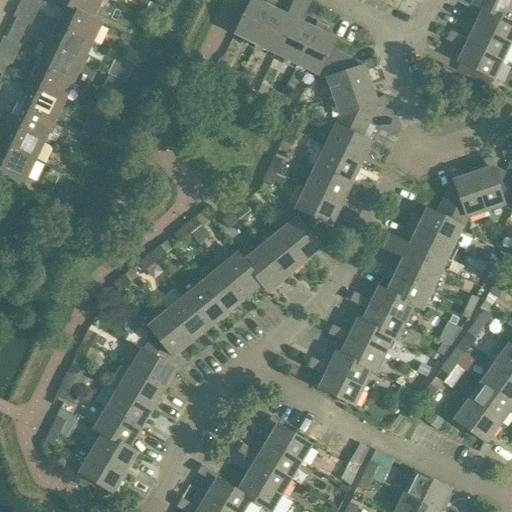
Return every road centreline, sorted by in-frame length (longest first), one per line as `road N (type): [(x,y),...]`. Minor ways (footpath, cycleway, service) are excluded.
road 1 (residential): [(511,498),(376,438),(250,367)]
road 2 (residential): [(250,367),(335,291),(385,185)]
road 3 (residential): [(147,511),(203,402),(250,367)]
road 4 (residential): [(423,154),(386,48),(394,32)]
